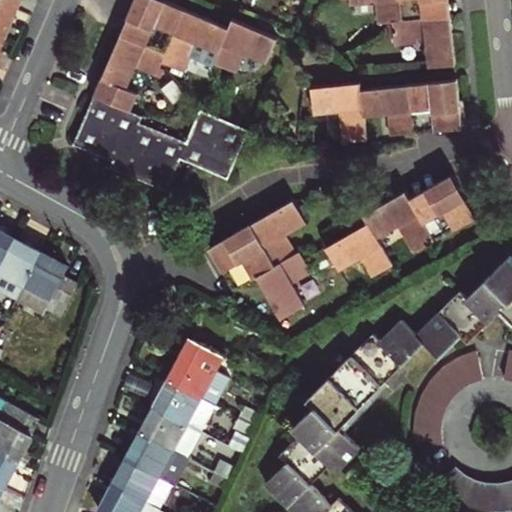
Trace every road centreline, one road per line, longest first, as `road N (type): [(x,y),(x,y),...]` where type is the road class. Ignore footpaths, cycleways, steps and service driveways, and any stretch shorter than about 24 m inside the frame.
road 1 (residential): [(0,172),(88,220),(111,243),(121,271),(112,323),(47,511)]
road 2 (residential): [(69,0),(0,157)]
